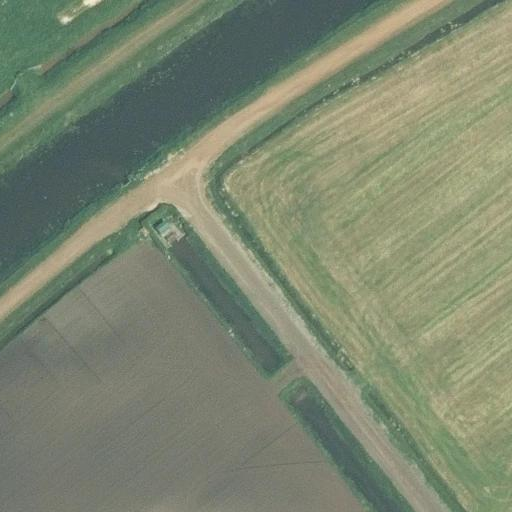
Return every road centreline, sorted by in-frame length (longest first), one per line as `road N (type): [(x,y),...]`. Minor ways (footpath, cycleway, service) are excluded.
road 1 (unclassified): [(431,511),(171,180)]
road 2 (track): [(171,180),(290,90),(438,0)]
road 3 (track): [(171,180),(121,210),(0,311)]
